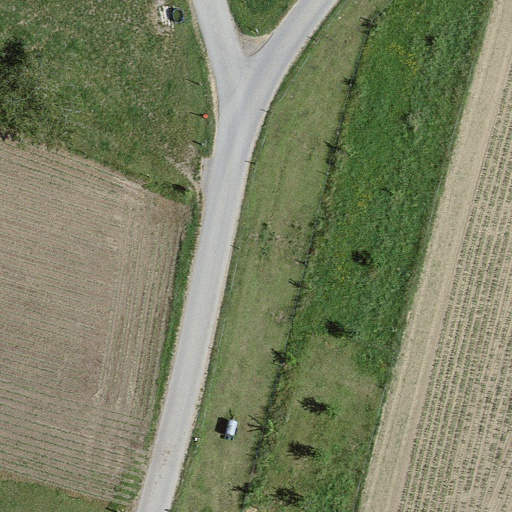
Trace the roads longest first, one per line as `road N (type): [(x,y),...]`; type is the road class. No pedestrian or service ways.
road 1 (residential): [(146,511),(202,302),(242,102)]
road 2 (residential): [(242,102),(320,0)]
